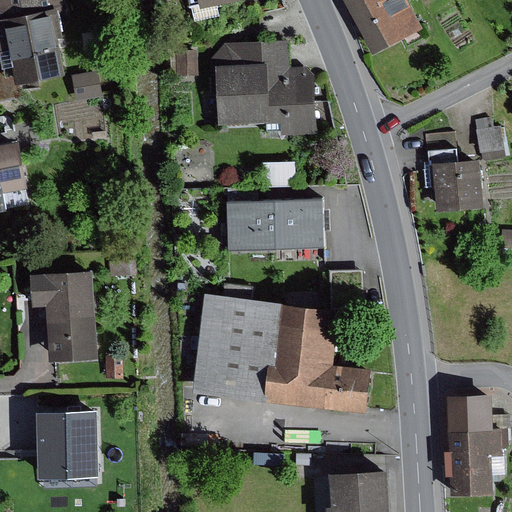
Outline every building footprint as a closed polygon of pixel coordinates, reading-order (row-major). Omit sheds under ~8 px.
[(67,0),(3,0),(4,2),(7,14),(0,15),(0,51),(14,48),(20,81),(23,80),(68,71),(61,35),(67,34),(62,12),(69,10),(67,0)] [(188,0),(190,7),(194,6),(196,19),(220,14),(218,6),(225,4),(224,0),(188,0)] [(348,0),(376,52),(426,25),(412,0),(348,0)] [(291,38),(227,42),(218,52),(220,123),(267,121),(268,134),(319,132),(317,73),(308,65),(292,66),(291,38)] [(0,51),(0,101),(24,96),(23,80),(20,81),(14,48),(0,51)] [(198,50),(177,51),(178,74),(199,73),(198,50)] [(100,70),(74,74),(78,100),(104,95),(100,70)] [(502,124),(477,129),(481,151),(506,146),(502,124)] [(456,130),(425,133),(427,150),(429,150),(431,167),(425,167),(427,186),(439,185),(441,207),(486,203),(482,156),(461,158),(460,145),(458,146),(456,130)] [(0,209),(11,207),(7,188),(27,185),(31,184),(22,138),(0,142),(0,209)] [(114,173),(99,180),(108,200),(123,193),(114,173)] [(7,188),(11,207),(30,204),(27,185),(7,188)] [(326,195),(230,198),(231,248),(328,244),(326,195)] [(103,219),(99,219),(97,243),(111,245),(122,239),(121,226),(105,217),(103,219)] [(137,258),(110,260),(112,276),(138,273),(137,258)] [(34,272),(37,304),(49,303),(53,358),(101,355),(95,267),(34,272)] [(363,300),(361,269),(328,272),(330,302),(363,300)] [(243,284),(216,281),(215,290),(242,293),(243,284)] [(343,306),(207,290),(196,390),(369,409),(374,366),(337,361),(343,306)] [(124,355),(107,355),(107,377),(125,376),(124,355)] [(495,390),(451,392),(453,449),(448,449),(449,473),(455,473),(456,492),(498,490),(497,473),(508,473),(507,452),(506,453),(505,446),(504,425),(497,426),(496,413),(495,390)] [(42,408),(43,474),(46,474),(98,473),(102,473),(101,407),(42,408)] [(511,429),(511,413),(496,413),(497,426),(504,425),(505,446),(510,446),(510,439),(511,439),(511,429)] [(5,456),(41,456),(41,422),(5,422),(5,456)] [(312,453),(297,453),(297,463),(312,463),(312,453)] [(396,511),(394,465),(334,469),(336,503),(330,503),(330,511),(396,511)] [(98,473),(46,474),(46,487),(98,486),(98,473)]
